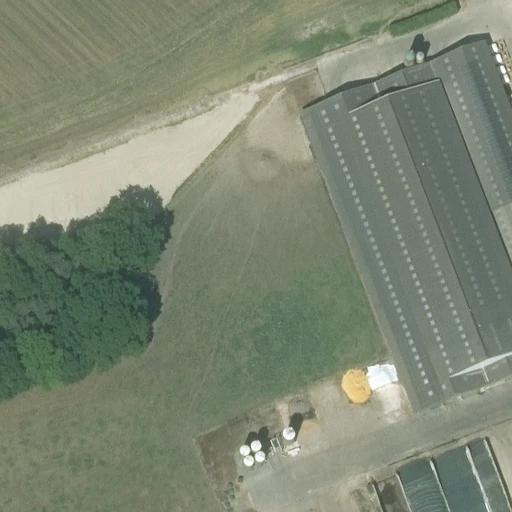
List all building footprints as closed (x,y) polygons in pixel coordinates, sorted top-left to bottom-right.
[(416,416),(511,379),(511,119),(484,46),(302,115),(416,416)] [(339,405),(345,431),(372,424),(365,398),(339,405)] [(440,511),(511,511),(511,467),(484,477),(471,440),(422,457),(440,511)] [(300,457),(278,462),(281,475),(303,470),(300,457)] [(383,469),(397,508),(420,499),(407,461),(383,469)]
